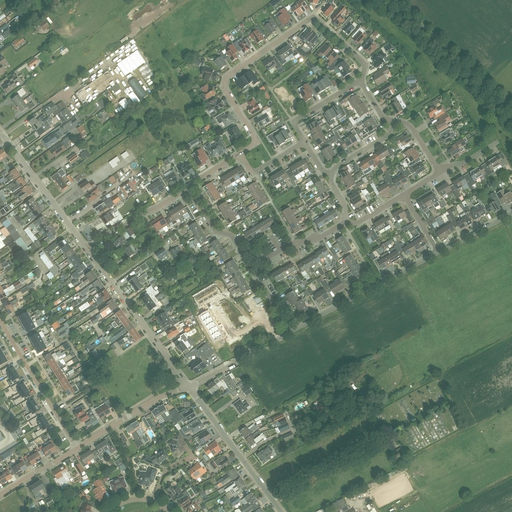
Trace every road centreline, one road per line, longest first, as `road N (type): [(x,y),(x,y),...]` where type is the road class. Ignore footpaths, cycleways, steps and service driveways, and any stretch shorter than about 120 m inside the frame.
road 1 (residential): [(239,153),(256,142),(224,87),(227,75),(311,17),(361,61),(360,81)]
road 2 (residential): [(188,387),(85,249)]
road 3 (residential): [(289,331),(437,251)]
road 4 (unclassified): [(511,107),(393,0)]
road 5 (residential): [(281,511),(188,387)]
road 6 (residential): [(75,448),(0,319)]
road 7 (residential): [(85,249),(3,138)]
road 8 (residential): [(75,448),(188,387)]
